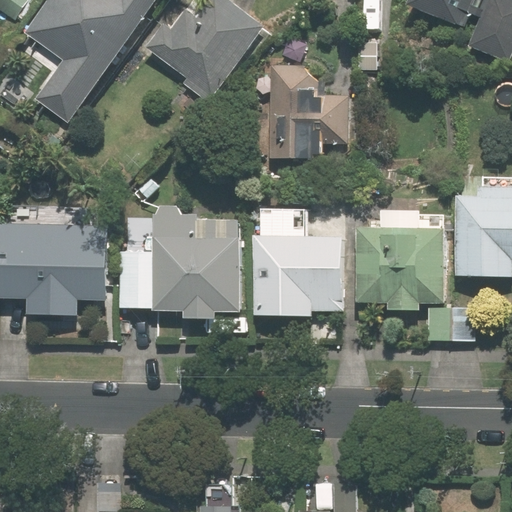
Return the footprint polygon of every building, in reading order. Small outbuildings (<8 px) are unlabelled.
[(33,0),(0,0),(0,7),(17,21),(33,0)] [(76,122),(165,0),(58,0),(36,31),(72,58),(43,98),(76,122)] [(188,82),(205,95),(214,83),(225,91),(272,27),(235,0),(214,0),(208,10),(195,0),(177,25),(173,22),(155,47),(193,76),(188,82)] [(485,19),(491,0),(418,0),(417,4),(474,26),(478,16),(485,19)] [(511,0),(507,0),(507,2),(503,0),(494,0),(476,43),(511,57),(511,0)] [(335,90),(324,90),(324,89),(324,88),(324,87),(324,86),(324,85),(324,84),(324,83),(324,82),(323,81),(323,80),(322,79),(322,78),(322,77),(321,76),(321,75),(320,75),(320,74),(319,73),(319,72),(318,72),(317,71),(317,70),(316,70),(315,69),(314,69),(314,68),(313,68),(312,67),(311,67),(310,66),(309,66),(308,65),(307,65),(278,64),(275,157),(333,159),(335,90)] [(0,138),(8,125),(0,119),(0,138)] [(466,272),(511,273),(511,193),(468,192),(466,272)] [(252,216),(210,215),(210,211),(194,211),(189,202),(171,202),(166,213),(165,213),(162,307),(192,308),(192,316),(225,316),(225,309),(249,310),(252,216)] [(455,225),(368,224),(367,300),(396,300),(396,308),(428,308),(428,301),(454,301),(455,225)] [(115,300),(116,226),(70,226),(70,231),(38,231),(37,312),(86,312),(86,299),(115,300)] [(321,314),(321,309),(351,309),(352,232),(265,231),(264,308),(264,313),(321,314)] [(36,251),(3,251),(3,288),(36,289),(36,251)] [(481,307),(460,306),(459,339),(481,339),(481,307)] [(456,339),(457,307),(436,307),(435,339),(456,339)] [(240,464),(219,464),(218,500),(211,500),(211,511),(279,511),(280,509),(244,508),(244,501),(239,501),(240,464)] [(124,511),(126,478),(101,477),(99,511),(108,511),(124,511)] [(360,511),(362,494),(347,493),(348,483),(339,482),(337,505),(311,504),(311,511),(360,511)]
